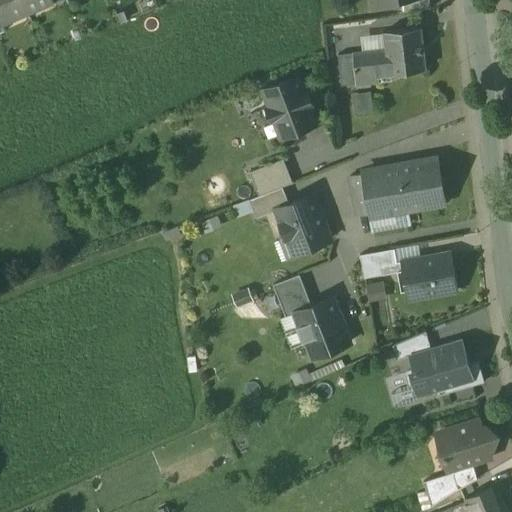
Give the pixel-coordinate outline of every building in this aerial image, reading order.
[(22,0),(0,0),(0,21),(1,24),(28,12),(22,0)] [(22,0),(28,12),(54,1),(53,0),(22,0)] [(402,0),(404,12),(430,9),(428,0),(402,0)] [(386,49),(352,53),(355,84),(390,80),(390,73),(424,69),(420,28),(384,32),(386,49)] [(352,53),(342,54),(346,85),(355,84),(352,53)] [(297,77),(263,90),(269,106),(267,107),(272,121),(275,120),(281,136),(315,123),(309,107),(311,106),(306,92),(304,93),(297,77)] [(369,93),(353,95),(356,115),(372,112),(369,93)] [(398,167),(349,176),(353,198),(366,196),(369,214),(372,230),(409,223),(407,211),(445,204),(437,157),(397,164),(398,167)] [(283,159),(249,172),(258,195),(282,186),(292,182),(283,159)] [(258,195),(249,199),(256,218),(276,210),(276,209),(289,204),(282,186),(258,195)] [(289,204),(276,209),(276,210),(281,223),(280,223),(286,238),(287,237),(293,242),(296,252),(330,239),(313,194),(289,204)] [(393,249),(359,255),(363,278),(403,271),(401,262),(396,262),(393,249)] [(450,253),(401,262),(403,271),(408,299),(457,291),(450,253)] [(299,274),(273,284),(285,317),(295,313),(295,312),(311,306),(299,274)] [(370,299),(388,297),(386,280),(368,283),(370,299)] [(311,306),(295,312),(295,313),(299,323),(298,323),(300,330),(302,336),(306,343),(307,343),(312,357),(349,343),(332,298),(311,306)] [(425,332),(392,346),(396,359),(409,355),(431,349),(425,332)] [(431,349),(409,355),(414,370),(405,373),(410,388),(414,386),(417,395),(434,390),(436,396),(484,382),(478,361),(468,363),(461,340),(431,349)] [(479,420),(438,433),(444,454),(443,454),(444,459),(446,458),(450,472),(472,462),(490,456),(488,447),(493,446),(497,434),(487,427),(482,428),(479,420)] [(450,472),(423,481),(430,506),(450,494),(477,479),(472,462),(450,472)] [(506,511),(496,486),(464,499),(465,501),(437,511),(506,511)]
